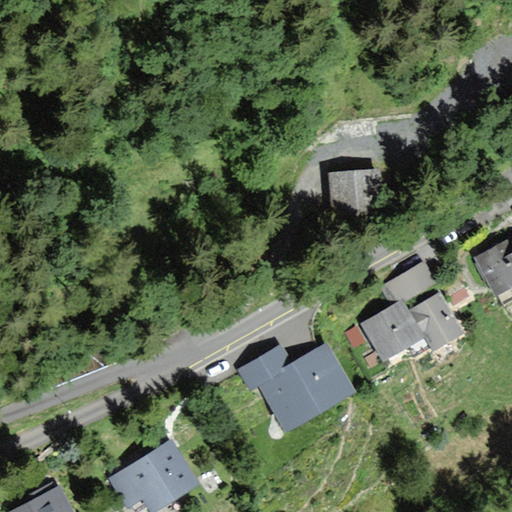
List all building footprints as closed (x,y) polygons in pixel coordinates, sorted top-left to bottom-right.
[(378,170),(328,174),(332,226),(382,222),(378,170)] [(511,251),(508,243),(481,258),(485,267),(498,290),(511,281),(511,251)] [(400,307),(369,325),(387,355),(425,333),(434,348),(463,331),(425,265),(388,286),(400,307)] [(280,351),(244,372),(253,387),(260,383),(287,428),(352,390),(326,347),(292,366),(290,368),(280,351)] [(154,451),(113,479),(129,503),(140,495),(151,511),(152,511),(198,482),(170,440),(154,451)] [(37,500),(15,511),(71,511),(59,488),(37,500)]
